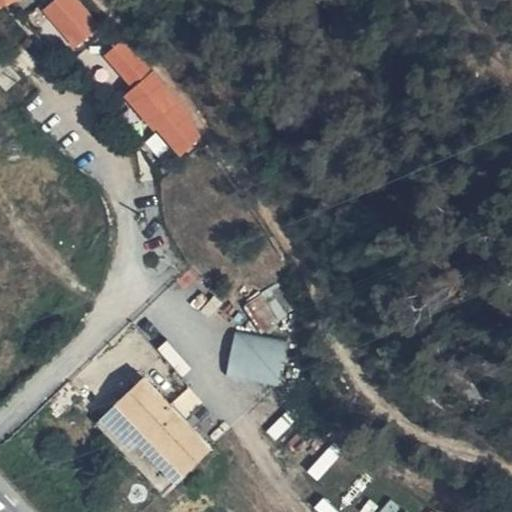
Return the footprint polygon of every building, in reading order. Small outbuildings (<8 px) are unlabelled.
[(0,0),(0,13),(6,12),(5,8),(27,2),(26,0),(0,0)] [(78,46),(105,23),(84,0),(52,0),(44,7),(78,46)] [(191,150),(184,130),(115,38),(103,47),(109,54),(103,58),(130,91),(126,96),(153,131),(176,162),(191,150)] [(163,172),(176,162),(153,131),(138,143),(163,172)] [(272,313),(252,278),(239,287),(262,320),(272,313)] [(255,324),(262,320),(239,287),(233,291),(255,324)] [(282,382),(288,336),(236,330),(230,376),(282,382)] [(132,387),(140,379),(133,372),(125,379),(132,387)] [(115,402),(177,474),(204,450),(140,379),(132,387),(115,402)] [(154,494),(177,474),(115,402),(91,424),(154,494)]
